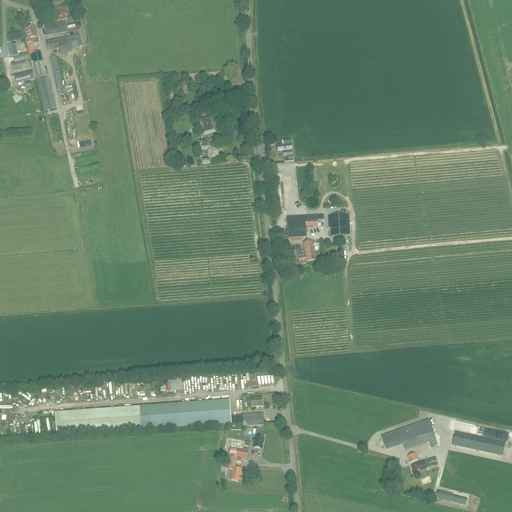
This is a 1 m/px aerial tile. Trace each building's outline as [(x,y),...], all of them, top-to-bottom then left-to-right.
[(57,20),(70,17),(68,9),(67,5),(61,6),(62,10),(56,11),(57,20)] [(47,36),(67,32),(65,23),(45,26),(47,36)] [(35,27),(26,30),(28,40),(26,40),(27,44),(32,43),(31,39),(37,38),(35,32),(36,32),(35,27)] [(24,34),(10,37),(11,43),(16,42),(17,46),(26,45),(24,34)] [(79,35),(76,36),(46,42),(48,51),(59,49),(60,53),(71,50),(79,49),(78,46),(81,45),(79,35)] [(28,45),(27,45),(30,60),(31,61),(36,79),(37,84),(44,111),(50,109),(56,107),(49,75),(46,76),(45,72),(41,53),(34,54),(32,44),(28,45)] [(25,60),(29,59),(28,54),(17,56),(15,49),(17,49),(16,45),(13,46),(7,47),(9,57),(13,56),(15,62),(11,63),(13,72),(27,68),(25,60)] [(57,56),(51,57),(58,89),(64,88),(61,75),(57,56)] [(32,71),(14,76),(16,83),(34,79),(32,71)] [(199,119),(203,136),(215,132),(210,116),(199,119)] [(278,153),(282,152),(283,157),(289,157),(289,160),(293,159),(291,138),(284,139),(284,146),(277,147),(278,153)] [(201,159),(202,164),(211,164),(211,160),(218,159),(217,147),(216,147),(216,142),(211,143),(211,140),(200,141),(201,150),(208,149),(208,154),(207,155),(207,158),(201,159)] [(332,228),(330,228),(331,238),(347,237),(346,214),(331,215),(332,228)] [(286,218),(288,237),(306,236),(306,228),(318,227),(318,221),(324,221),(324,215),(286,218)] [(304,253),(314,251),(313,241),(303,243),(304,253)] [(314,251),(304,253),(305,257),(298,258),(299,261),(306,260),(306,262),(316,260),(314,251)] [(183,378),(171,378),(171,383),(168,383),(168,386),(166,386),(166,391),(183,391),(183,378)] [(9,401),(11,399),(0,391),(0,398),(5,402),(7,400),(9,401)] [(250,407),(262,407),(261,398),(250,399),(250,400),(246,400),(246,404),(250,403),(250,407)] [(132,407),(55,413),(55,416),(57,436),(229,423),(231,423),(232,426),(232,427),(243,426),(243,427),(264,425),(263,414),(232,416),(231,417),(229,400),(132,407)] [(428,420),(413,425),(398,430),(405,451),(429,443),(431,447),(437,445),(428,420)] [(456,422),(454,429),(483,435),(484,430),(479,429),(479,427),(460,423),(456,422)] [(455,432),(453,445),(502,456),(505,443),(455,432)] [(386,450),(392,449),(387,434),(381,436),(386,450)] [(255,437),(253,447),(261,449),(263,438),(264,435),(261,435),(261,438),(255,437)] [(229,455),(238,457),(247,459),(249,449),(244,448),(244,451),(231,448),(229,455)] [(410,463),(419,460),(416,453),(407,457),(410,463)] [(410,465),(411,466),(413,474),(434,466),(434,468),(438,466),(437,465),(438,465),(436,457),(424,462),(423,461),(410,465)] [(241,475),(243,469),(233,467),(231,480),(239,481),(240,475),(241,475)] [(383,487),(384,479),(359,476),(358,484),(383,487)] [(436,498),(450,502),(452,495),(438,491),(436,498)]
